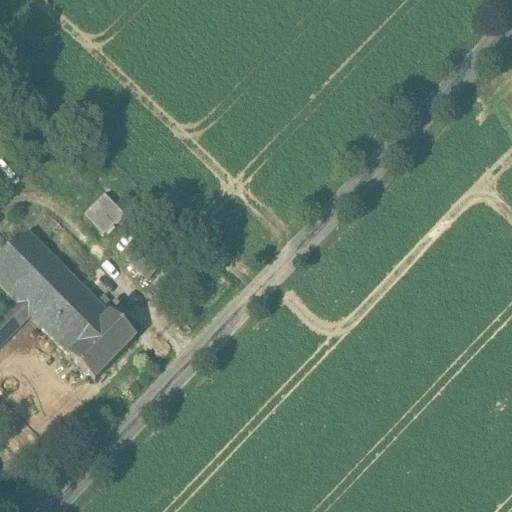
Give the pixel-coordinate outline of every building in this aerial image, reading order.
[(124,218),(104,198),(84,218),(104,238),(124,218)] [(65,274),(28,236),(0,263),(0,288),(16,305),(30,320),(39,328),(79,287),(65,274)] [(162,269),(139,246),(126,260),(148,283),(162,269)] [(90,275),(77,262),(65,274),(78,287),(90,275)] [(109,317),(79,287),(39,328),(69,358),(68,359),(95,384),(136,341),(110,316),(109,317)] [(16,305),(0,321),(0,349),(30,320),(16,305)]
